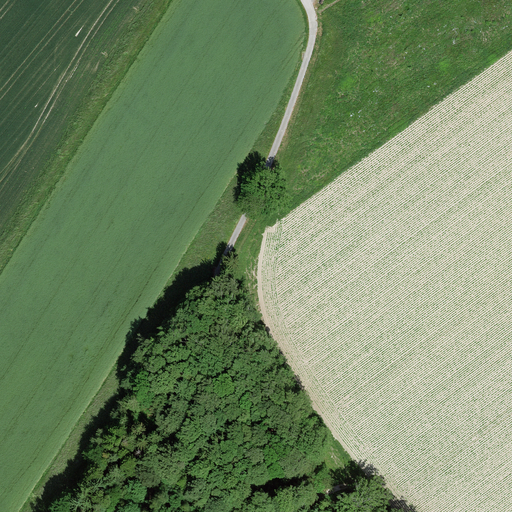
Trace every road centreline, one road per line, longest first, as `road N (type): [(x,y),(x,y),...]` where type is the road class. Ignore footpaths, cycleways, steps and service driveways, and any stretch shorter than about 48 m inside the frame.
road 1 (motorway): [(511,127),(0,412)]
road 2 (motorway): [(9,511),(511,231)]
road 3 (unclassified): [(303,0),(312,17),(310,45),(213,287),(208,358),(195,396),(142,511)]
